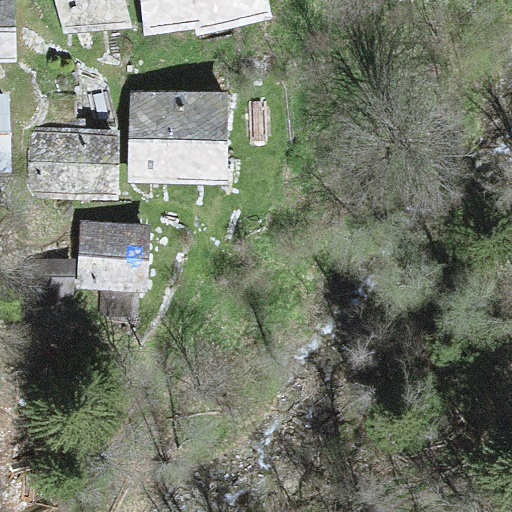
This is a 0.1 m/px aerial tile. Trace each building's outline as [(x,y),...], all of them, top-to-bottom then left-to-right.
[(0,0),(0,58),(15,58),(13,0),(0,0)] [(52,0),(62,36),(128,19),(123,0),(52,0)] [(138,0),(142,32),(193,22),(195,31),(271,11),(268,0),(138,0)] [(126,86),(127,176),(225,176),(225,86),(126,86)] [(0,89),(0,168),(11,168),(7,89),(0,89)] [(26,126),(27,195),(116,195),(116,125),(26,126)] [(79,216),(77,284),(145,287),(147,219),(79,216)] [(71,300),(72,254),(36,254),(36,299),(71,300)]
